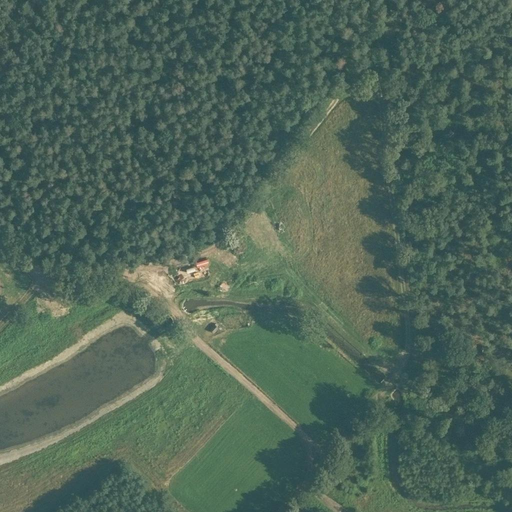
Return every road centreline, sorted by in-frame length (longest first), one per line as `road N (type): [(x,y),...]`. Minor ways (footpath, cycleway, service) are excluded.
road 1 (track): [(374,67),(411,348),(325,458)]
road 2 (track): [(325,458),(114,269),(46,278),(0,238)]
road 3 (track): [(114,269),(210,254),(374,67)]
